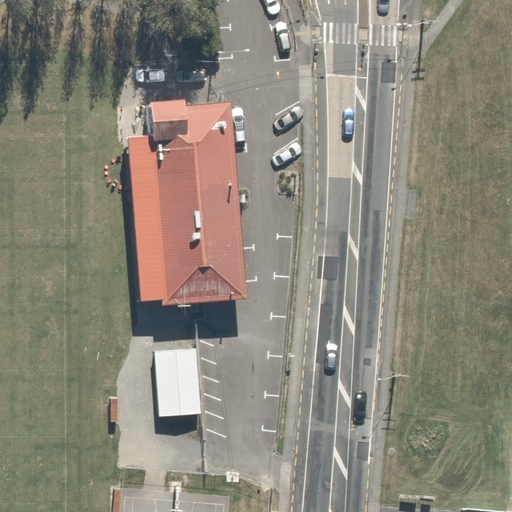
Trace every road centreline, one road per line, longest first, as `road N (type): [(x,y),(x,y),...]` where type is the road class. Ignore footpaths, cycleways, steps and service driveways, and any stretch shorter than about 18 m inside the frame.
road 1 (secondary): [(359,131),(333,511)]
road 2 (unknown): [(249,467),(154,435),(138,422),(122,389),(123,363),(132,337),(152,322),(258,318)]
road 3 (secondary): [(383,0),(383,35),(359,131)]
road 4 (secondary): [(359,131),(335,0)]
